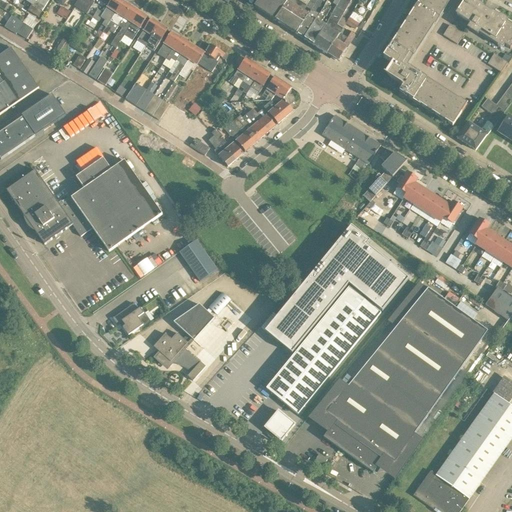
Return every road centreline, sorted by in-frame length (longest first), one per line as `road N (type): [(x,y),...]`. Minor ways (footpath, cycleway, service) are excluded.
road 1 (secondary): [(358,511),(110,360),(0,220)]
road 2 (tertiary): [(342,100),(511,209)]
road 3 (tertiary): [(511,193),(350,86)]
road 4 (tertiary): [(185,0),(321,86)]
road 5 (tertiary): [(350,86),(216,0)]
road 6 (unclassified): [(234,185),(300,121),(321,86)]
